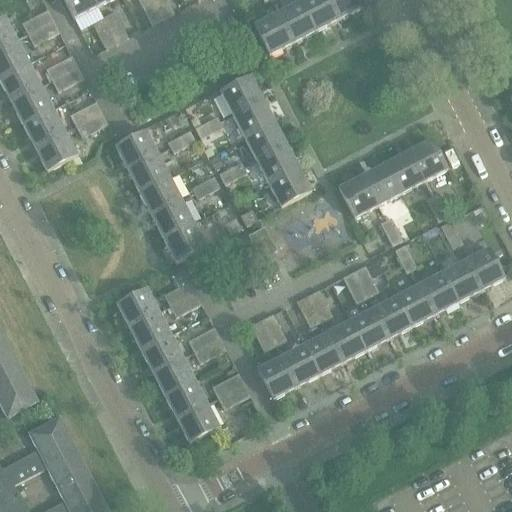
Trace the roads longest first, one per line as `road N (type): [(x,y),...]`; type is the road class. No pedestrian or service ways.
road 1 (residential): [(172,510),(511,331)]
road 2 (residential): [(0,185),(172,510)]
road 3 (residential): [(405,0),(511,202)]
